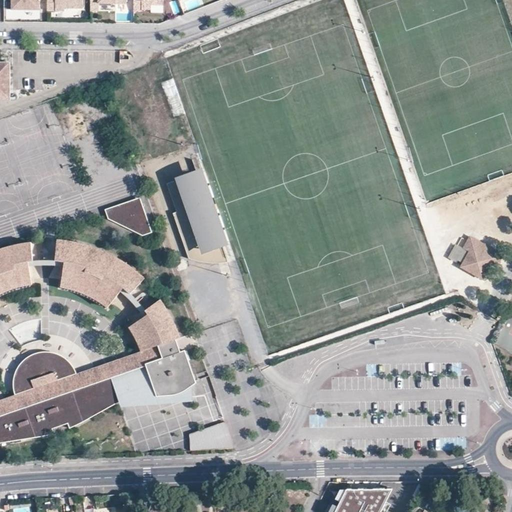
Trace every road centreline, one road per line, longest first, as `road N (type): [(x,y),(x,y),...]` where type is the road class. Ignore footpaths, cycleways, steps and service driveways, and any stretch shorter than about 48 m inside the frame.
road 1 (tertiary): [(460,467),(0,485)]
road 2 (residential): [(0,36),(161,38),(261,0)]
